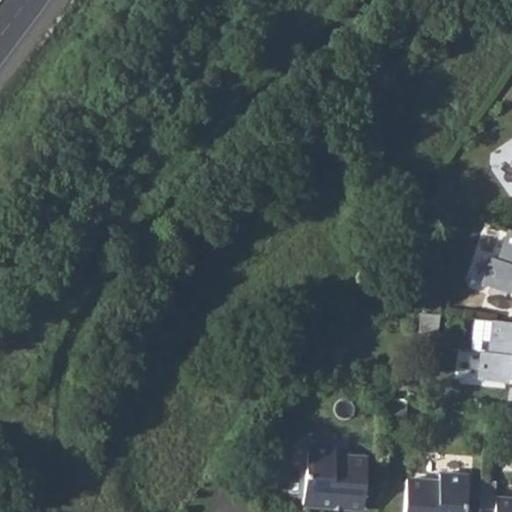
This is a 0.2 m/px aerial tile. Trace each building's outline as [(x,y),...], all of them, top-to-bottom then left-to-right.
[(511,230),(509,229),(498,260),(491,257),(482,284),(511,293),(511,230)] [(511,322),(493,320),(473,318),(470,350),(482,351),(479,379),(511,382),(511,322)] [(362,508),(365,458),(333,456),(334,448),(306,446),(302,504),(330,506),(330,502),(344,503),(344,507),(362,508)] [(406,479),(403,511),(463,511),(466,476),(439,474),(438,482),(406,479)] [(494,499),(495,494),(480,493),(479,508),(494,509),(494,499)] [(511,511),(511,500),(494,499),(494,509),(479,508),(478,511),(511,511)]
